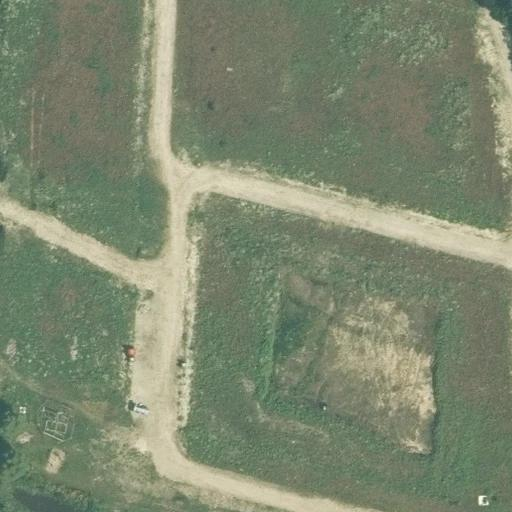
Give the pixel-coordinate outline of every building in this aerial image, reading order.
[(79,2),(78,15),(104,16),(105,3),(132,5),(132,0),(88,0),(88,2),(79,2)] [(77,23),(77,36),(86,37),(85,62),(129,64),(131,39),(103,38),(103,25),(77,23)] [(74,86),(73,99),(99,101),(100,88),(128,89),(129,64),(85,62),(84,87),(74,86)] [(214,85),(213,110),(257,113),(259,88),(268,89),(269,75),(243,74),(242,87),(214,85)] [(22,101),(20,127),(33,127),(35,101),(22,101)] [(65,111),(65,103),(53,102),(53,111),(65,111)] [(77,112),(77,104),(65,103),(65,111),(77,112)] [(213,110),(212,135),(239,137),(239,150),(265,152),(265,138),(256,138),(257,113),(213,110)] [(93,111),(92,124),(118,125),(119,112),(93,111)] [(305,114),(298,139),(311,143),(303,174),(325,180),(335,141),(313,135),(318,118),(305,114)] [(452,133),(449,146),(458,148),(452,173),(495,184),(501,160),(474,152),(477,140),(452,133)] [(377,152),(367,191),(388,196),(396,165),(409,169),(416,144),(403,140),(399,158),(377,152)] [(335,141),(325,180),(346,185),(356,146),(335,141)] [(34,143),(31,187),(61,189),(63,144),(34,143)] [(63,144),(61,189),(88,190),(91,146),(63,144)] [(91,146),(88,190),(118,192),(120,147),(91,146)] [(356,146),(346,185),(367,191),(377,152),(356,146)] [(436,194),(433,207),(458,213),(461,201),(488,208),(495,184),(452,173),(446,197),(436,194)] [(204,252),(203,274),(243,277),(244,254),(254,255),(255,241),(229,240),(228,253),(204,252)] [(304,294),(298,319),(310,322),(315,305),(337,310),(347,272),(325,266),(317,297),(304,294)] [(347,272),(337,310),(358,316),(368,277),(347,272)] [(203,274),(202,296),(242,298),(243,277),(203,274)] [(368,277),(358,316),(378,321),(389,283),(368,277)] [(389,283),(378,321),(400,327),(396,345),(408,348),(415,323),(402,320),(411,289),(389,283)] [(34,307),(33,315),(49,316),(79,318),(81,291),(51,289),(50,308),(34,307)] [(294,303),(297,291),(289,289),(286,301),(294,303)] [(81,291),(79,318),(109,319),(125,320),(126,312),(110,311),(111,292),(81,291)] [(202,296),(200,317),(241,320),(242,298),(202,296)] [(291,314),(294,303),(286,301),(283,312),(291,314)] [(456,301),(453,314),(462,317),(456,341),(499,352),(505,328),(478,321),(481,308),(456,301)] [(33,315),(33,324),(49,325),(48,342),(78,344),(79,318),(49,316),(33,315)] [(200,317),(199,340),(231,342),(231,355),(257,357),(257,343),(239,342),(241,320),(200,317)] [(79,318),(78,344),(108,345),(109,328),(124,329),(125,320),(109,319),(79,318)] [(440,362),(437,375),(462,382),(465,369),(492,376),(499,352),(456,341),(450,365),(440,362)] [(31,359),(30,367),(46,368),(76,370),(78,344),(48,342),(47,360),(31,359)] [(78,344),(76,370),(106,371),(122,372),(123,364),(107,363),(108,345),(78,344)] [(273,366),(274,358),(261,357),(261,365),(273,366)] [(332,373),(334,366),(322,362),(320,370),(332,373)] [(30,374),(30,375),(46,376),(45,395),(75,397),(76,370),(46,368),(30,367),(30,374)] [(76,370),(75,397),(105,398),(106,380),(122,381),(122,372),(106,371),(76,370)] [(362,381),(364,374),(352,370),(350,378),(362,381)] [(376,377),(364,374),(362,381),(374,385),(376,377)] [(404,392),(406,385),(394,381),(392,389),(404,392)] [(280,383),(274,408),(286,411),(278,442),(300,448),(310,409),(288,404),(293,386),(280,383)] [(205,392),(198,421),(242,432),(248,409),(260,413),(267,387),(254,384),(249,403),(205,392)] [(417,388),(406,385),(404,392),(415,396),(417,388)] [(310,409),(300,448),(321,454),(331,415),(310,409)] [(331,415),(321,454),(342,459),(352,420),(331,415)] [(352,420),(342,459),(363,465),(373,426),(352,420)] [(415,437),(404,476),(427,481),(435,450),(447,454),(454,429),(442,425),(437,443),(415,437)] [(373,426),(363,465),(383,470),(394,431),(373,426)] [(394,431),(383,470),(404,476),(415,437),(394,431)] [(465,432),(459,456),(472,460),(464,487),(494,495),(505,450),(476,443),(478,435),(465,432)]
